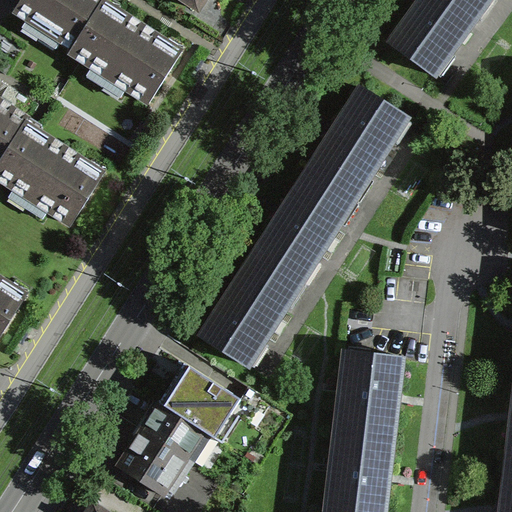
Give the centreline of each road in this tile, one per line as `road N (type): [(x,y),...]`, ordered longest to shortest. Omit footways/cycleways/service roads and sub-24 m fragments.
road 1 (secondary): [(14,511),(338,0)]
road 2 (residential): [(424,511),(448,305),(470,244)]
